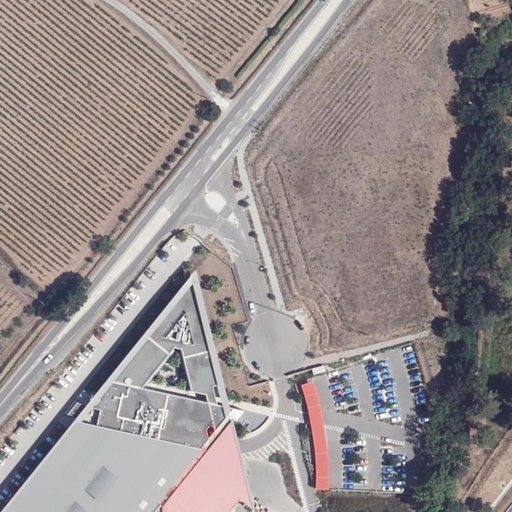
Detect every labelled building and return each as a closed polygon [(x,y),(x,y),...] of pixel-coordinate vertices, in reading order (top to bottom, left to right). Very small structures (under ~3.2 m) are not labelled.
[(212,385),(220,383),(196,284),(187,282),(75,421),(200,449),(236,457),(239,457),(230,411),(233,408),(217,404),(208,402),(141,387),(174,346),(181,348),(191,391),(206,394),(215,396),(212,385)] [(212,385),(215,396),(224,398),(220,383),(212,385)] [(206,394),(208,402),(217,404),(215,396),(206,394)] [(200,449),(75,421),(1,511),(148,511),(181,472),(200,449)] [(328,488),(343,487),(341,426),(327,426),(328,488)] [(197,503),(236,457),(200,449),(181,472),(193,482),(184,493),(197,503)]
